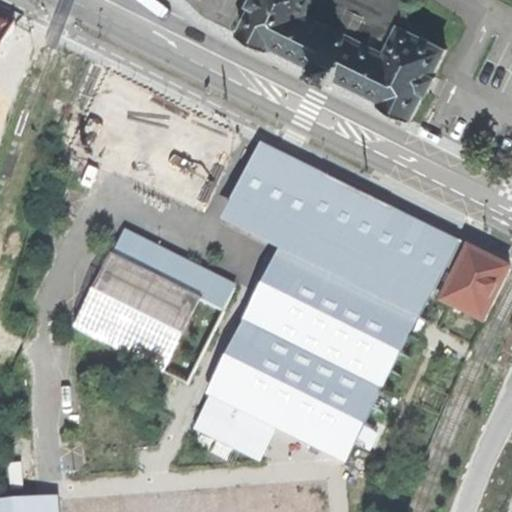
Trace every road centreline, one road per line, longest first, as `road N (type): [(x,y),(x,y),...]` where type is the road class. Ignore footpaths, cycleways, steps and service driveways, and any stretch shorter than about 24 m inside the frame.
road 1 (unclassified): [(511,211),(187,50)]
road 2 (unclassified): [(463,511),(511,369)]
road 3 (unclassified): [(69,0),(187,50)]
